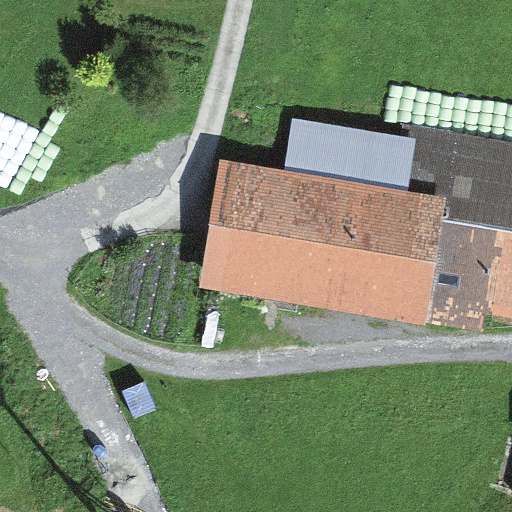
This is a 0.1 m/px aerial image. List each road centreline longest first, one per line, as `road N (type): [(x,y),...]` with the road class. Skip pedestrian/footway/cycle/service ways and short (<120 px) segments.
road 1 (track): [(7,282),(165,378),(511,354)]
road 2 (track): [(7,282),(144,210),(206,105),(233,0)]
